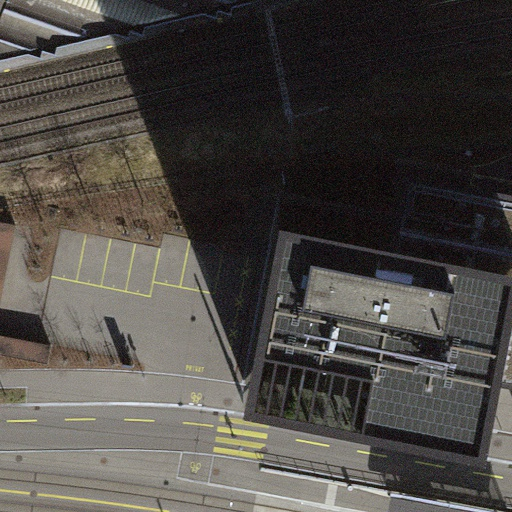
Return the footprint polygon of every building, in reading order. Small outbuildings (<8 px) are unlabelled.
[(0,0),(0,51),(30,44),(42,49),(44,41),(58,46),(61,37),(117,25),(129,28),(132,20),(146,25),(148,18),(204,4),(217,7),(219,0),(233,4),(234,0),(0,0)] [(511,182),(406,162),(395,219),(281,197),(245,382),(487,429),(498,373),(511,375),(511,182)] [(0,307),(16,224),(0,221),(0,307)] [(52,344),(0,333),(0,353),(48,363),(52,344)] [(507,511),(392,491),(387,511),(507,511)]
